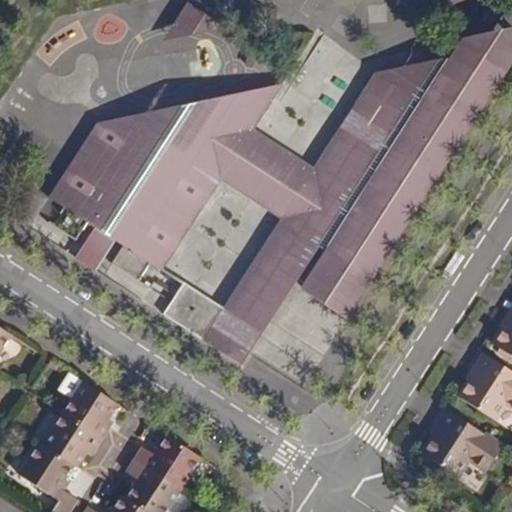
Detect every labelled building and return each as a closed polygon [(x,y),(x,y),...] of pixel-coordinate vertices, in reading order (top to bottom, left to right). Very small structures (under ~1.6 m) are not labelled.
[(216,27),(185,6),(176,19),(165,37),(216,27)] [(499,71),(505,74),(511,62),(511,32),(465,42),(476,48),(479,45),(481,44),(484,44),(488,44),(492,44),(495,46),(497,49),(499,71)] [(148,261),(182,284),(163,313),(242,365),(295,282),(322,243),(347,259),(345,263),(345,267),(345,271),(347,274),(351,277),(354,278),(358,277),(362,276),(365,273),(367,270),(367,266),(366,262),(364,258),(379,268),(483,108),(505,74),(499,71),(497,49),(495,46),(492,44),(488,44),(484,44),(481,44),(479,45),(476,48),(465,42),(457,43),(447,60),(434,80),(421,100),(380,74),(370,76),(307,171),(293,162),(291,166),(290,166),(261,148),(264,143),(248,133),(277,89),(215,101),(207,113),(204,118),(195,112),(192,111),(180,130),(175,138),(161,129),(153,141),(120,119),(92,125),(46,197),(93,229),(112,240),(121,246),(109,263),(137,280),(148,261)] [(380,74),(421,100),(447,60),(380,74)] [(207,113),(215,101),(195,105),(120,119),(153,141),(161,129),(175,138),(180,130),(192,111),(195,112),(204,118),(207,113)] [(291,166),(293,162),(264,143),(261,148),(290,166),(291,166)] [(69,245),(73,236),(49,225),(44,234),(69,245)] [(93,269),(112,240),(93,229),(75,257),(93,269)] [(295,282),(348,316),(368,286),(379,268),(364,258),(366,262),(367,266),(367,270),(365,273),(362,276),(358,277),(354,278),(351,277),(347,274),(345,271),(345,267),(345,263),(347,259),(322,243),(295,282)] [(508,329),(511,322),(511,307),(501,325),(505,327),(508,329)] [(506,354),(503,357),(511,363),(511,322),(508,329),(505,327),(493,345),(498,348),(506,354)] [(0,343),(8,331),(0,325),(0,343)] [(506,354),(498,348),(495,353),(503,357),(506,354)] [(467,378),(470,379),(473,381),(490,356),(483,352),(467,378)] [(473,381),(470,379),(459,397),(494,420),(504,403),(511,408),(511,370),(490,356),(473,381)] [(81,377),(60,409),(99,434),(107,422),(103,420),(115,400),(81,377)] [(430,433),(433,434),(437,437),(453,412),(446,408),(430,433)] [(60,409),(40,441),(71,461),(74,463),(85,445),(90,448),(99,434),(60,409)] [(437,437),(433,434),(421,452),(457,475),(468,459),(486,471),(503,445),(453,412),(437,437)] [(140,444),(132,456),(178,487),(199,455),(164,432),(152,451),(140,444)] [(56,484),(71,461),(40,441),(36,438),(15,470),(53,495),(44,509),(49,511),(60,511),(72,494),(56,484)] [(135,477),(123,495),(149,511),(161,511),(178,487),(132,456),(123,470),(135,477)] [(149,511),(123,495),(118,492),(105,511),(98,511),(87,504),(81,511),(149,511)]
